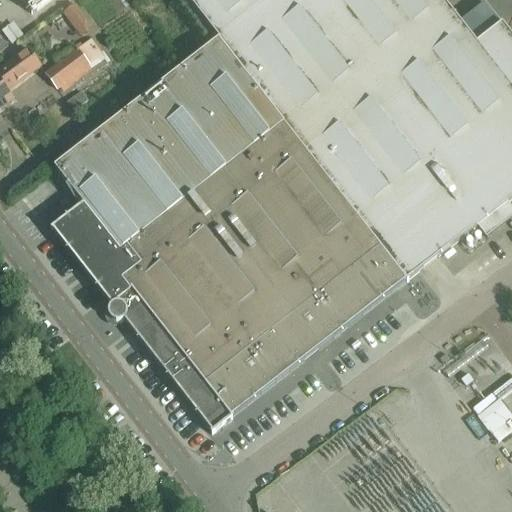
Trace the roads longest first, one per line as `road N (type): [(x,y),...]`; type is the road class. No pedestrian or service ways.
road 1 (unclassified): [(205,498),(511,272)]
road 2 (residential): [(205,498),(0,232)]
